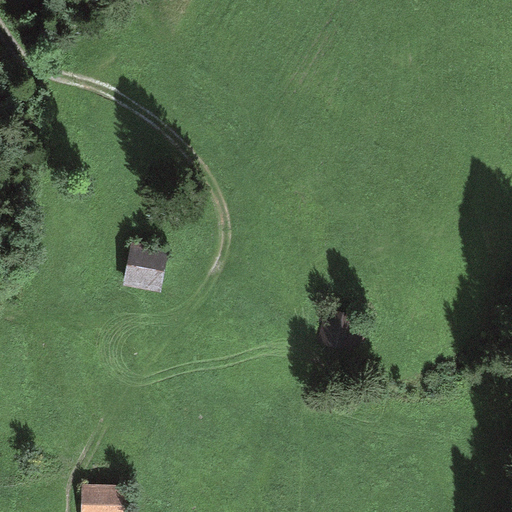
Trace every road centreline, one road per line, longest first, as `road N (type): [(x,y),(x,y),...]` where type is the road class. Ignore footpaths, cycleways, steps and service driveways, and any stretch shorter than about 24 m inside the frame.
road 1 (track): [(0,33),(25,65),(108,89),(178,145),(221,211),(220,262),(206,285)]
road 2 (track): [(0,306),(31,316),(102,314),(206,285)]
